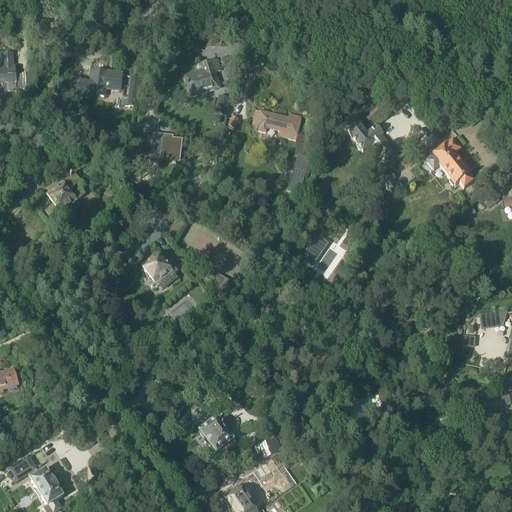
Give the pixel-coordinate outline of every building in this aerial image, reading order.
[(13,68),(12,55),(2,55),(3,69),(0,69),(0,84),(5,84),(6,93),(16,92),(16,90),(29,89),(29,74),(15,76),(14,70),(14,67),(13,68)] [(186,87),(189,97),(189,98),(219,90),(214,73),(219,72),(216,62),(200,66),(202,73),(184,79),(186,85),(185,85),(186,87)] [(121,85),(122,75),(92,72),(92,76),(90,76),(89,85),(79,84),(79,81),(71,80),(68,97),(77,98),(78,96),(103,99),(104,90),(120,92),(121,85)] [(140,79),(130,78),(127,103),(122,102),(121,108),(137,109),(140,79)] [(230,101),(218,98),(213,116),(226,119),(230,101)] [(279,134),(278,138),(295,142),(298,133),(296,133),(297,128),(299,128),(301,119),(288,116),(287,120),(255,112),(254,118),(259,119),(257,128),(259,129),(258,133),(265,135),(266,130),(279,134)] [(234,130),(238,122),(232,119),(228,128),(228,130),(233,132),(234,130)] [(24,120),(24,129),(35,129),(35,120),(24,120)] [(366,134),(356,121),(344,131),(362,154),(370,148),(382,163),(394,154),(381,138),(383,136),(375,127),(366,134)] [(28,150),(45,137),(39,128),(21,141),(28,150)] [(0,153),(18,139),(12,132),(3,139),(4,141),(0,144),(0,153)] [(142,140),(140,157),(150,159),(150,156),(159,157),(159,160),(176,162),(178,144),(169,143),(169,141),(149,138),(149,141),(142,140)] [(432,157),(425,162),(433,172),(439,168),(450,182),(449,183),(452,188),(454,187),(454,188),(458,185),(463,191),(473,183),(468,177),(469,176),(453,156),(460,150),(452,140),(444,147),(444,146),(431,156),(432,157)] [(44,174),(61,160),(50,147),(44,152),(46,154),(38,160),(41,164),(38,167),(44,174)] [(298,157),(287,193),(299,197),(310,161),(298,157)] [(392,197),(402,189),(397,183),(394,186),(392,183),(395,180),(391,174),(371,189),(375,195),(385,188),(392,197)] [(81,208),(78,204),(87,197),(81,190),(84,187),(76,176),(63,186),(65,187),(52,197),(51,201),(51,202),(53,205),(54,204),(57,205),(64,213),(62,215),(66,220),(81,208)] [(511,192),(509,195),(511,198),(511,199),(503,201),(505,209),(511,207),(511,192)] [(489,209),(497,202),(490,194),(482,200),(489,209)] [(178,274),(166,258),(161,261),(159,258),(145,269),(144,273),(146,277),(150,276),(156,285),(171,274),(173,278),(178,274)] [(234,286),(205,269),(201,276),(214,283),(209,291),(215,295),(217,291),(227,297),(234,286)] [(482,331),(501,329),(505,315),(478,318),(480,331),(482,331)] [(0,394),(2,394),(1,392),(18,387),(13,371),(0,374),(0,394)] [(502,408),(510,407),(508,397),(501,399),(501,401),(500,401),(486,404),(487,411),(502,408)] [(448,412),(452,408),(448,403),(443,406),(448,412)] [(219,424),(216,419),(198,433),(204,441),(204,443),(207,446),(209,447),(216,455),(219,459),(237,446),(227,434),(231,431),(229,428),(231,427),(225,420),(219,424)] [(281,454),(276,440),(253,449),(258,462),(281,454)] [(27,458),(5,472),(13,485),(28,476),(35,471),(36,471),(27,458)] [(35,471),(28,476),(30,480),(30,481),(36,491),(35,492),(39,499),(41,498),(46,507),(42,510),(43,511),(59,511),(60,511),(55,503),(62,499),(57,490),(57,489),(51,480),(45,471),(39,475),(38,475),(35,471)] [(230,496),(225,500),(225,501),(225,503),(225,504),(227,507),(229,507),(230,507),(233,511),(255,511),(251,506),(250,505),(250,503),(251,502),(248,499),(247,499),(246,499),(245,498),(253,492),(254,492),(251,487),(259,482),(253,472),(243,479),(244,480),(243,481),(242,480),(237,484),(238,485),(236,486),(237,488),(235,490),(228,494),(228,495),(230,496)]
